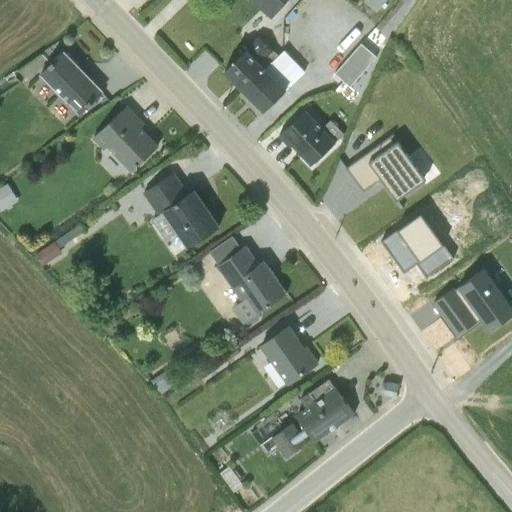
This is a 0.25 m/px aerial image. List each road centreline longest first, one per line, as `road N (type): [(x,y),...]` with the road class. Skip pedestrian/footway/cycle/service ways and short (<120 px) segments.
road 1 (tertiary): [(429,392),(287,198),(99,0)]
road 2 (tertiary): [(280,511),(429,392)]
road 3 (tertiary): [(429,392),(511,490)]
